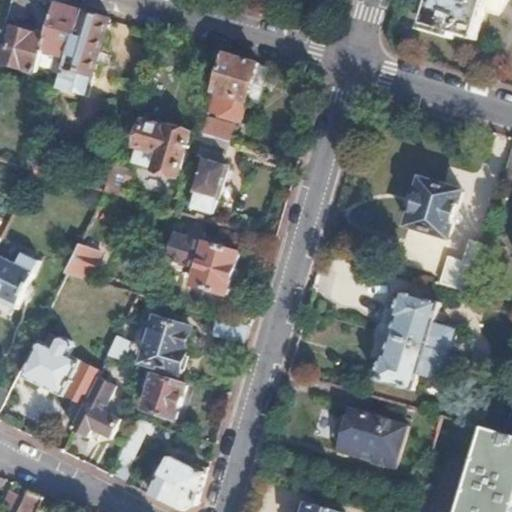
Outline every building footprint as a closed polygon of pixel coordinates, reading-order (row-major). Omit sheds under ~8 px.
[(430,0),(423,23),(476,39),(485,9),(499,13),(503,0),(430,0)] [(68,57),(82,11),(55,2),(46,37),(42,49),(68,57)] [(93,75),(109,18),(82,11),(68,57),(60,88),(76,93),(83,71),(93,75)] [(42,49),(46,37),(14,28),(5,62),(37,71),(42,49)] [(250,103),(261,63),(226,53),(210,109),(210,112),(238,122),(243,118),(248,102),(250,103)] [(20,92),(24,80),(7,75),(4,86),(20,92)] [(53,109),(59,90),(48,87),(42,106),(53,109)] [(229,128),(207,120),(204,133),(226,139),(229,128)] [(181,177),(193,134),(169,126),(168,129),(146,122),(134,162),(181,177)] [(224,163),(230,141),(226,139),(204,133),(197,157),(208,160),(199,191),(201,192),(197,208),(216,214),(221,198),(223,199),(233,166),(224,163)] [(35,170),(41,150),(29,147),(23,166),(35,170)] [(124,196),(132,170),(115,164),(107,192),(124,196)] [(449,236),(462,194),(423,181),(410,224),(449,236)] [(226,296),(241,254),(204,240),(207,233),(190,227),(187,235),(179,232),(170,258),(200,269),(195,284),(226,296)] [(474,277),(485,244),(470,239),(463,261),(449,256),(441,284),(469,293),(474,277)] [(93,279),(102,252),(80,246),(68,271),(93,279)] [(0,301),(18,310),(41,262),(23,253),(18,265),(0,256),(0,301)] [(479,296),(484,281),(474,277),(469,293),(479,296)] [(129,311),(137,292),(129,290),(121,308),(129,311)] [(460,309),(405,292),(397,317),(402,319),(396,338),(390,358),(385,356),(379,380),(415,391),(420,374),(439,380),(460,309)] [(396,338),(402,319),(397,317),(390,315),(384,334),(396,338)] [(247,339),(251,327),(220,317),(214,333),(246,344),(247,339)] [(185,346),(190,331),(155,319),(149,336),(158,339),(152,360),(182,370),(190,348),(185,346)] [(54,346),(58,337),(49,333),(45,342),(54,346)] [(390,358),(396,338),(384,334),(378,354),(385,356),(390,358)] [(82,358),(70,353),(73,345),(73,341),(63,336),(58,337),(54,346),(45,342),(41,340),(24,377),(66,397),(67,395),(87,404),(98,378),(102,370),(81,361),(82,358)] [(119,336),(111,356),(125,361),(133,341),(119,336)] [(146,408),(178,419),(188,386),(156,376),(146,408)] [(105,411),(116,386),(98,378),(87,404),(74,431),(92,440),(95,432),(113,441),(123,420),(105,411)] [(0,413),(11,391),(0,386),(0,413)] [(410,427),(352,410),(341,451),(397,468),(410,427)] [(511,437),(511,412),(510,412),(503,435),(511,437)] [(136,456),(147,433),(153,434),(156,424),(155,424),(140,419),(113,475),(117,477),(128,482),(139,458),(136,456)] [(470,511),(511,511),(511,437),(503,435),(491,431),(467,511),(470,511)] [(198,504),(207,473),(202,470),(204,466),(197,463),(193,465),(171,455),(152,494),(184,509),(198,504)] [(19,511),(30,490),(20,485),(15,495),(13,494),(3,511),(19,511)] [(38,511),(46,497),(30,490),(19,511),(38,511)]
